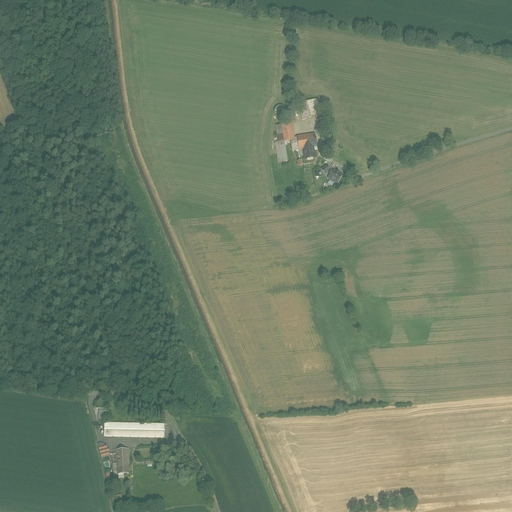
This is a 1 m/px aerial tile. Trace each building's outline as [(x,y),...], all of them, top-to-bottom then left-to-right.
[(319,113),(315,99),(297,103),(300,118),(319,113)] [(284,109),(282,107),(281,106),(278,105),(276,106),(274,107),(273,109),(273,111),(273,113),(275,115),(277,116),(279,116),(281,116),(283,115),(284,113),(284,111),(284,109)] [(316,145),(313,133),(293,136),(290,119),(279,121),(279,124),(273,125),(276,141),(273,141),(276,161),(286,160),(283,142),(288,141),(290,150),(299,148),(302,161),(315,159),(313,146),(316,145)] [(329,168),(324,163),(319,167),(324,173),(324,172),(328,175),(326,177),(328,178),(327,180),(332,182),(333,181),(335,182),(341,171),(332,166),(331,169),(329,168)] [(106,405),(98,405),(97,423),(102,423),(102,433),(163,434),(164,419),(106,418),(106,405)] [(100,438),(96,439),(102,459),(103,458),(105,463),(109,462),(108,457),(109,457),(108,450),(107,447),(108,447),(107,443),(106,443),(106,440),(105,441),(100,438)] [(129,470),(127,444),(114,445),(116,470),(117,470),(118,473),(123,473),(122,470),(129,470)] [(122,497),(120,490),(112,492),(114,499),(122,497)]
